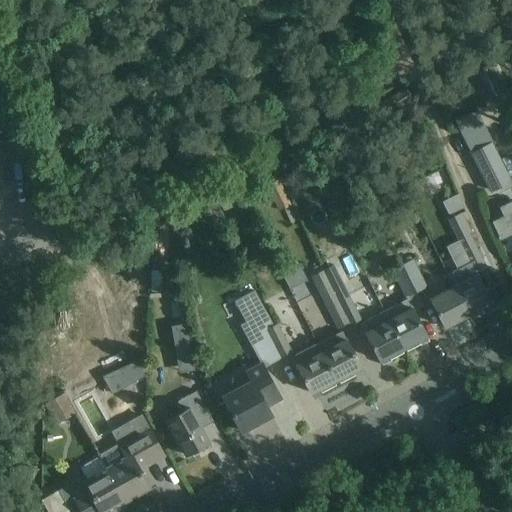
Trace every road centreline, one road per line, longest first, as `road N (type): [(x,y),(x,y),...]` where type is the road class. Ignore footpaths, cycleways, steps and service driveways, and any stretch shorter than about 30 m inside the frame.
road 1 (tertiary): [(215,511),(413,401)]
road 2 (residential): [(479,511),(413,401)]
